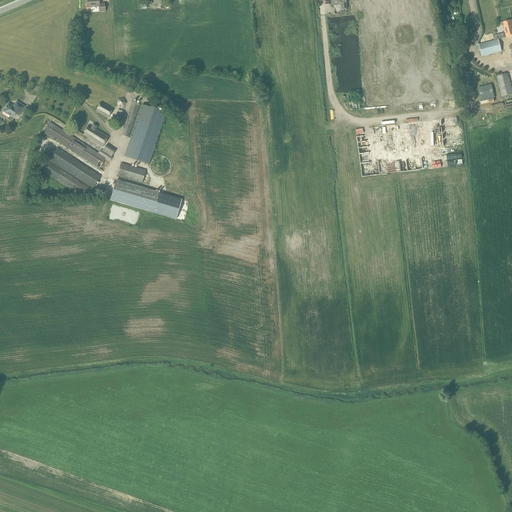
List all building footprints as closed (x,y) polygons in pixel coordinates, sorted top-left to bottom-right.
[(86,0),(87,7),(99,6),(99,12),(105,11),(104,3),(100,4),(100,5),(99,5),(98,0),(86,0)] [(347,9),(346,0),(331,0),(332,4),(341,3),(342,9),(347,9)] [(114,39),(116,55),(151,52),(150,38),(147,38),(147,36),(143,36),(143,33),(147,33),(146,20),(139,21),(138,19),(145,19),(144,7),(138,7),(138,9),(111,11),(112,20),(137,18),(137,21),(130,22),(130,23),(112,24),(113,35),(129,34),(130,38),(114,39)] [(213,8),(180,10),(180,19),(186,19),(187,33),(211,32),(211,19),(214,18),(213,8)] [(171,20),(150,21),(151,29),(172,27),(171,20)] [(511,20),(501,23),(501,26),(503,26),(506,37),(511,35),(511,20)] [(460,22),(441,26),(443,35),(447,34),(447,31),(461,28),(460,22)] [(501,52),(498,40),(479,45),(482,57),(501,52)] [(502,97),(511,94),(511,89),(508,73),(496,76),(502,97)] [(489,85),(476,89),(479,102),(493,99),(489,85)] [(119,106),(121,107),(121,106),(122,107),(123,107),(126,103),(126,102),(123,98),(118,99),(118,104),(119,105),(119,106)] [(133,101),(121,135),(128,137),(139,104),(133,101)] [(8,104),(4,111),(8,114),(8,115),(12,117),(15,113),(19,116),(25,107),(17,102),(14,106),(12,106),(8,104)] [(101,102),(96,111),(108,118),(113,109),(101,102)] [(125,157),(149,166),(166,114),(142,105),(125,157)] [(119,121),(123,111),(118,109),(114,119),(119,121)] [(77,139),(50,122),(43,133),(103,172),(113,157),(112,156),(115,151),(106,145),(102,150),(101,149),(98,153),(82,143),(83,142),(77,138),(77,139)] [(89,125),(83,135),(102,147),(109,137),(96,129),(97,127),(93,124),(92,127),(89,125)] [(49,160),(49,161),(46,159),(40,169),(56,180),(71,190),(86,199),(93,188),(101,176),(57,148),(49,160)] [(121,163),(117,176),(142,183),(146,170),(121,163)] [(176,220),(182,200),(116,181),(110,200),(154,213),(176,220)]
